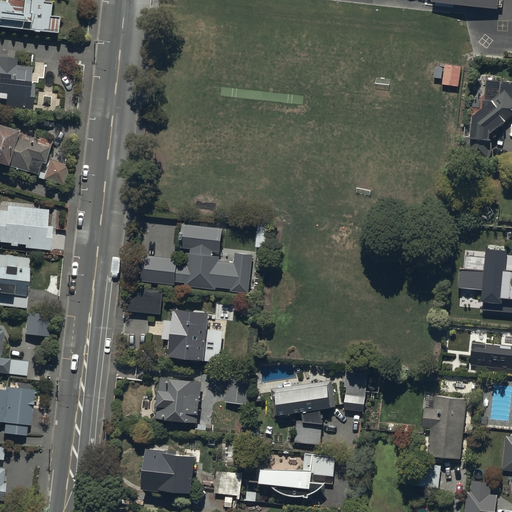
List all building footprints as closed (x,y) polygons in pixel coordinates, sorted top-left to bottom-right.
[(0,0),(0,25),(58,31),(59,15),(49,14),(50,0),(48,0),(0,0)] [(490,40),(511,41),(511,12),(493,11),(490,40)] [(0,105),(30,108),(32,82),(29,82),(30,66),(15,64),(16,56),(0,54),(0,105)] [(499,93),(473,113),(469,152),(488,154),(489,137),(490,130),(511,113),(511,107),(511,106),(511,105),(511,80),(500,80),(499,93)] [(43,163),(50,140),(0,123),(0,162),(36,174),(40,162),(43,163)] [(68,164),(48,158),(45,158),(41,172),(38,172),(36,177),(62,184),(68,164)] [(0,240),(9,242),(9,245),(16,246),(17,242),(25,243),(25,247),(49,249),(51,225),(45,224),(47,209),(6,205),(5,210),(0,209),(0,240)] [(182,222),(182,223),(179,246),(190,247),(190,252),(188,251),(186,264),(176,263),(177,257),(144,253),(141,279),(175,283),(175,280),(185,282),(185,284),(215,288),(215,286),(231,287),(230,290),(248,292),(252,253),(234,251),(233,262),(218,260),(219,255),(212,254),(212,250),(220,251),(223,227),(182,222)] [(474,244),(475,226),(454,224),(452,249),(466,250),(466,243),(474,244)] [(507,250),(486,248),(485,257),(466,255),(465,269),(461,268),(459,287),(482,290),(480,310),(511,312),(511,256),(507,256),(507,250)] [(0,305),(26,307),(28,256),(28,255),(0,253),(0,305)] [(129,285),(127,309),(161,312),(163,288),(129,285)] [(204,357),(209,309),(173,305),(171,321),(163,320),(161,337),(170,338),(169,353),(204,357)] [(49,313),(26,311),(25,334),(47,336),(49,313)] [(0,372),(26,375),(27,359),(0,356),(0,345),(1,333),(0,332),(0,372)] [(511,340),(500,339),(500,342),(473,340),(471,357),(486,358),(486,364),(511,366),(511,340)] [(229,370),(225,400),(248,403),(252,373),(229,370)] [(367,372),(346,370),(344,385),(346,385),(344,407),(362,409),(367,372)] [(198,420),(202,379),(160,374),(155,416),(195,420),(194,428),(207,429),(207,421),(198,420)] [(331,379),(271,388),(275,414),(303,410),(304,420),(297,420),(295,441),(320,444),(323,422),(320,407),(335,405),(331,379)] [(0,421),(2,422),(1,433),(26,435),(27,424),(28,424),(32,388),(4,386),(4,389),(0,388),(0,421)] [(467,397),(435,394),(433,407),(425,406),(423,426),(431,426),(428,454),(461,457),(463,431),(468,432),(470,415),(465,415),(467,397)] [(511,435),(506,435),(503,468),(511,468),(511,435)] [(192,490),(195,452),(195,451),(169,449),(170,448),(145,446),(142,486),(192,490)] [(304,468),(261,465),(260,479),(271,480),(273,482),(274,483),(275,484),(276,485),(278,486),(279,487),(280,488),(282,489),(283,490),(285,491),(286,491),(288,492),(290,492),(291,493),(293,493),(295,493),(296,493),(298,493),(300,493),(302,493),(303,493),(305,493),(307,492),(308,492),(310,491),(311,491),(313,490),(315,489),(316,488),(317,487),(319,486),(320,485),(321,484),(323,483),(324,482),(332,483),(335,455),(306,452),(304,468)] [(437,497),(441,464),(419,461),(415,493),(437,497)] [(216,470),(214,492),(226,493),(224,505),(232,506),(233,493),(240,494),(242,472),(216,470)] [(471,492),(466,492),(464,511),(495,511),(497,496),(490,495),(491,483),(472,481),(471,492)] [(263,493),(256,493),(256,490),(246,490),(246,500),(256,500),(263,500),(263,493)]
